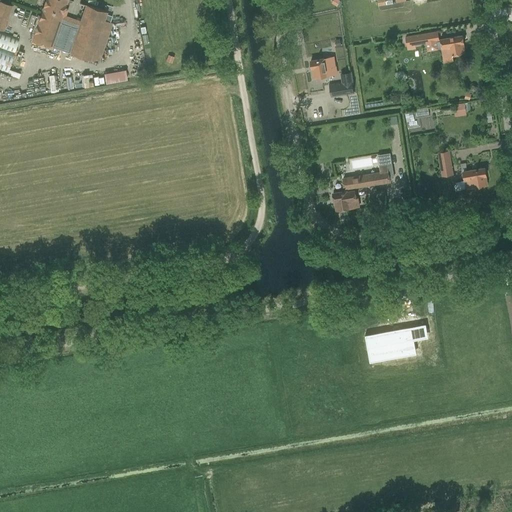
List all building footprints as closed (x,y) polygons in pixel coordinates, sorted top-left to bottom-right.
[(38,15),(32,32),(35,33),(32,40),(50,47),(51,47),(52,46),(58,48),(66,25),(59,22),(66,0),(45,0),(41,16),(38,15)] [(429,1),(417,1),(417,9),(430,8),(429,1)] [(12,6),(0,2),(0,29),(3,30),(12,6)] [(66,25),(58,48),(69,52),(68,53),(98,63),(108,33),(112,24),(109,23),(111,17),(105,15),(106,12),(86,5),(83,14),(78,29),(66,25)] [(0,31),(0,47),(14,53),(19,38),(0,31)] [(407,45),(425,42),(437,41),(440,40),(438,32),(406,37),(407,45)] [(463,43),(462,36),(440,40),(444,62),(453,61),(452,55),(462,53),(460,43),(463,43)] [(438,50),(437,41),(425,42),(427,52),(438,50)] [(0,70),(7,73),(14,53),(0,47),(0,70)] [(172,63),(174,57),(168,55),(166,61),(172,63)] [(333,57),(311,61),(312,68),(315,68),(317,77),(336,74),(333,57)] [(350,72),(341,73),(343,81),(329,84),(329,85),(335,83),(337,92),(343,91),(344,95),(354,94),(350,72)] [(466,115),(466,103),(454,104),(454,115),(466,115)] [(397,116),(389,117),(390,125),(398,124),(397,116)] [(439,152),(441,166),(442,176),(453,174),(449,151),(439,152)] [(344,189),(348,189),(349,192),(346,192),(346,191),(333,193),(334,201),(337,200),(339,210),(349,208),(359,206),(358,199),(356,199),(355,191),(353,191),(352,188),(390,182),(389,178),(394,177),(392,165),(379,167),(380,172),(342,178),(344,189)] [(485,168),(472,170),(463,172),(465,181),(466,188),(485,185),(483,176),(486,175),(485,168)] [(406,353),(407,352),(406,350),(417,349),(416,346),(418,346),(417,339),(415,340),(415,337),(428,335),(413,337),(413,335),(415,335),(413,326),(393,330),(393,333),(387,335),(386,331),(367,334),(368,335),(369,335),(370,345),(373,345),(375,356),(397,352),(397,353),(398,355),(400,355),(405,354),(406,353)]
